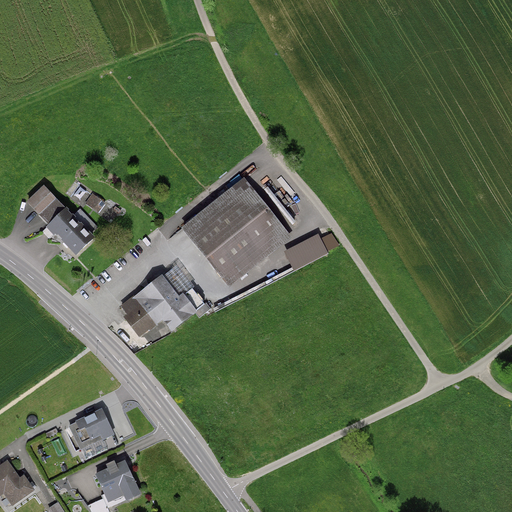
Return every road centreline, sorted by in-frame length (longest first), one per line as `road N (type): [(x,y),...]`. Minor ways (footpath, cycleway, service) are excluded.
road 1 (track): [(440,384),(263,138),(197,0)]
road 2 (secondary): [(238,511),(125,365),(0,253)]
road 3 (unknown): [(168,249),(271,148)]
